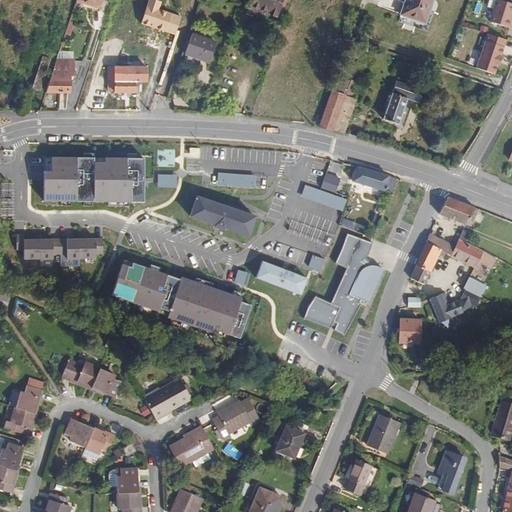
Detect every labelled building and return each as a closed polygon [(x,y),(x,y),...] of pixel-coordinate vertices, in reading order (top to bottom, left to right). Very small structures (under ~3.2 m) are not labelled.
[(176,15),(176,0),(147,0),(147,14),(176,15)] [(278,16),(283,0),(252,0),(251,7),(278,16)] [(424,22),(431,0),(405,0),(400,14),(424,22)] [(495,0),(488,23),(510,29),(511,21),(511,1),(505,0),(495,0)] [(70,37),(74,26),(69,24),(65,36),(70,37)] [(209,63),(217,43),(192,34),(185,54),(209,63)] [(506,40),(486,34),(476,71),(496,76),(506,40)] [(41,86),(51,61),(44,58),(35,84),(41,86)] [(71,91),(71,74),(75,74),(74,58),(58,58),(47,92),(71,91)] [(148,82),(148,68),(109,68),(109,82),(116,82),(116,95),(139,95),(139,82),(148,82)] [(344,127),(353,100),(350,99),(352,95),(350,94),(354,82),(349,80),(343,95),(333,92),(330,91),(316,128),(344,134),(346,127),(344,127)] [(417,105),(421,94),(394,84),(390,95),(407,101),(417,105)] [(398,125),(407,101),(390,95),(381,119),(398,125)] [(52,170),(44,170),(44,180),(44,202),(144,202),(144,184),(144,181),(144,157),(58,156),(52,156),(52,170)] [(386,189),(389,176),(354,166),(349,181),(348,183),(380,192),(381,188),(386,189)] [(256,175),(219,172),(218,185),(255,187),(256,175)] [(327,173),(321,188),(336,193),(341,178),(327,173)] [(175,176),(156,176),(156,188),(175,189),(175,176)] [(347,199),(306,185),(302,196),(343,211),(347,199)] [(226,205),(197,195),(190,215),(211,221),(210,223),(218,226),(219,227),(223,228),(224,226),(247,234),(251,236),(258,216),(254,215),(226,205)] [(468,224),(475,207),(445,195),(436,214),(463,224),(464,222),(468,224)] [(462,242),(467,232),(462,230),(458,240),(462,242)] [(24,234),(16,233),(16,251),(23,251),(23,239),(24,234)] [(455,247),(427,234),(423,242),(439,249),(443,252),(451,255),(455,247)] [(370,243),(347,235),(335,264),(348,268),(331,304),(315,298),(307,308),(304,318),(330,329),(333,322),(335,323),(337,324),(334,330),(344,336),(361,304),(366,306),(383,269),(375,266),(367,266),(364,267),(359,263),(365,258),(370,243)] [(103,237),(23,239),(23,251),(23,260),(52,260),(52,254),(68,254),(68,260),(94,259),(95,253),(102,253),(103,237)] [(479,250),(462,242),(458,240),(455,247),(451,255),(472,266),(474,260),(479,250)] [(436,255),(439,249),(423,242),(414,263),(407,277),(423,284),(436,255)] [(492,257),(479,250),(474,260),(483,265),(486,259),(490,261),(492,257)] [(324,259),(313,255),(309,266),(320,270),(324,259)] [(145,264),(122,257),(108,299),(156,314),(158,308),(169,312),(167,318),(238,341),(251,299),(197,281),(198,279),(178,272),(177,275),(162,270),(163,265),(147,260),(145,264)] [(310,279),(261,262),(255,280),(298,295),(303,297),(310,279)] [(250,273),(239,269),(235,282),(246,285),(250,273)] [(477,281),(466,276),(462,287),(463,288),(476,294),(478,289),(474,288),(477,281)] [(479,295),(483,285),(477,281),(474,288),(478,289),(476,294),(479,295)] [(465,327),(480,296),(479,295),(476,294),(463,288),(457,303),(448,306),(443,294),(438,296),(446,321),(465,327)] [(418,305),(417,296),(405,297),(406,306),(418,305)] [(446,321),(438,296),(425,300),(434,325),(446,321)] [(417,342),(418,320),(398,319),(397,342),(417,342)] [(118,380),(120,376),(92,363),(90,368),(75,361),(66,379),(81,386),(83,383),(117,400),(125,384),(118,380)] [(169,414),(194,399),(183,380),(163,392),(162,389),(145,398),(160,423),(171,417),(169,414)] [(34,425),(43,387),(26,382),(24,389),(21,389),(13,422),(8,421),(7,427),(33,433),(35,426),(34,425)] [(506,439),(511,419),(511,401),(498,397),(487,434),(506,439)] [(256,420),(247,399),(223,410),(224,412),(217,415),(227,438),(235,434),(233,430),(256,420)] [(385,450),(396,418),(375,411),(364,443),(385,450)] [(110,454),(119,435),(111,431),(110,434),(76,418),(68,434),(74,436),(72,440),(87,447),(101,454),(102,450),(110,454)] [(214,450),(201,426),(195,430),(197,433),(169,448),(180,468),(214,450)] [(297,462),(307,437),(288,429),(278,455),(297,462)] [(18,484),(27,446),(9,442),(8,448),(5,447),(0,466),(0,478),(0,479),(0,487),(18,491),(19,484),(18,484)] [(136,453),(130,444),(121,450),(126,459),(136,453)] [(98,460),(101,454),(87,447),(84,453),(98,460)] [(466,458),(446,451),(439,471),(444,473),(438,489),(453,495),(466,458)] [(511,466),(511,455),(499,452),(499,458),(498,465),(511,467),(511,466)] [(197,465),(213,457),(210,453),(194,461),(197,465)] [(355,494),(367,465),(352,460),(345,478),(346,479),(342,489),(355,494)] [(501,511),(511,511),(511,466),(511,467),(501,511)] [(141,508),(141,469),(122,469),(122,475),(118,475),(118,507),(122,507),(121,511),(142,511),(143,508),(141,508)] [(433,511),(437,511),(443,498),(415,488),(406,511),(428,511),(429,510),(433,511)] [(196,511),(202,498),(181,489),(171,511),(196,511)] [(278,511),(284,497),(260,489),(251,511),(278,511)] [(70,511),(72,508),(68,507),(71,500),(51,494),(49,501),(51,502),(47,511),(70,511)]
